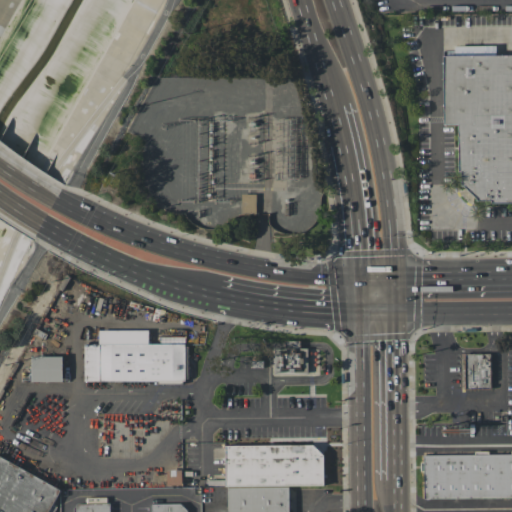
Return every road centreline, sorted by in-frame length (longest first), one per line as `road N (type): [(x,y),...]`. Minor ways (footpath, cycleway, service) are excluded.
road 1 (primary): [(397,279),(272,271),(173,249),(56,198)]
road 2 (primary): [(397,279),(383,142),(337,0)]
road 3 (primary): [(364,313),(366,511)]
road 4 (primary): [(398,479),(398,313)]
road 5 (primary): [(205,296),(270,309),(364,313)]
road 6 (primary): [(346,145),(363,279)]
